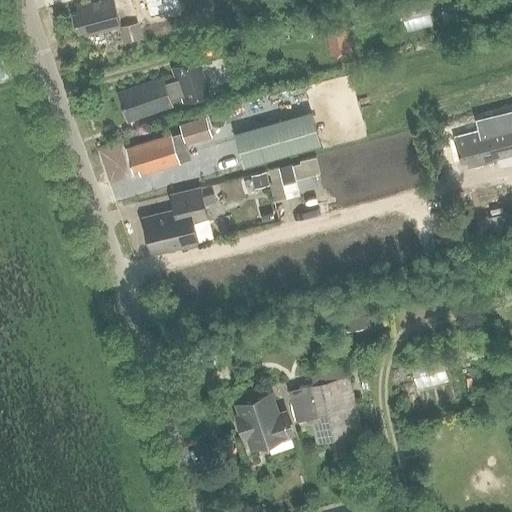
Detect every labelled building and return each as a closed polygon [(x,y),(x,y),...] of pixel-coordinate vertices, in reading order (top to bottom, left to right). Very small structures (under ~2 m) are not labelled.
[(82,36),(119,27),(112,0),(109,0),(75,9),(76,13),(71,14),(76,33),(81,32),(82,36)] [(113,0),(121,26),(121,27),(137,23),(131,0),(113,0)] [(404,8),(408,29),(436,23),(432,3),(404,8)] [(352,50),(343,11),(321,16),(330,55),(352,50)] [(125,43),(141,38),(138,26),(122,30),(125,43)] [(164,85),(162,77),(116,93),(124,115),(128,114),(130,120),(171,106),(169,99),(181,95),(183,102),(209,93),(198,59),(171,68),(176,81),(164,85)] [(310,86),(293,91),(296,102),(314,97),(310,86)] [(511,110),(483,117),(486,131),(489,130),(508,126),(507,122),(511,120),(511,110)] [(297,116),(235,133),(244,166),(306,148),(297,116)] [(213,137),(207,117),(180,125),(182,133),(182,132),(125,148),(132,170),(137,169),(139,175),(180,163),(180,162),(192,158),(188,144),(213,137)] [(468,168),(496,161),(495,156),(504,154),(501,138),(491,140),(489,130),(486,131),(455,139),(461,163),(467,161),(468,168)] [(251,176),(254,189),(270,185),(266,172),(251,176)] [(141,217),(149,253),(197,242),(192,221),(206,218),(200,188),(169,195),(173,210),(141,217)] [(216,202),(214,194),(202,197),(204,205),(216,202)] [(261,214),(263,224),(275,221),(273,212),(261,214)] [(345,324),(371,319),(366,299),(341,304),(345,324)] [(306,318),(296,321),(303,341),(313,337),(306,318)] [(419,388),(451,382),(447,356),(415,362),(419,388)] [(363,432),(349,375),(304,385),(317,442),(363,432)] [(243,416),(239,417),(245,435),(249,434),(253,445),(291,432),(285,414),(277,417),(270,395),(240,405),(241,409),(243,416)]
